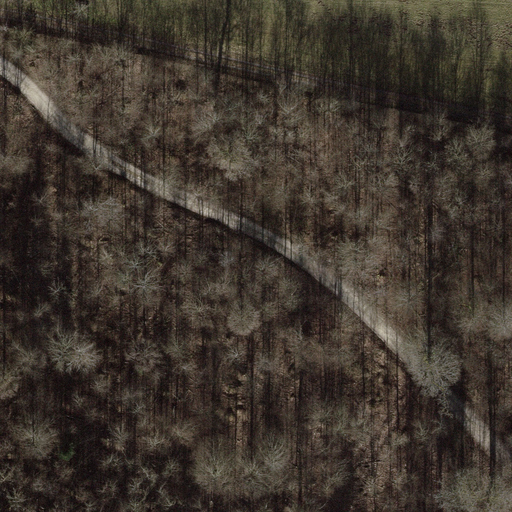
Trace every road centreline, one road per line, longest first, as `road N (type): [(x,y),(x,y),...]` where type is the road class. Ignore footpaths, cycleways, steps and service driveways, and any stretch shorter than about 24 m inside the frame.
road 1 (track): [(0,65),(115,164),(275,240),(355,295),(511,460)]
road 2 (track): [(0,14),(511,117)]
